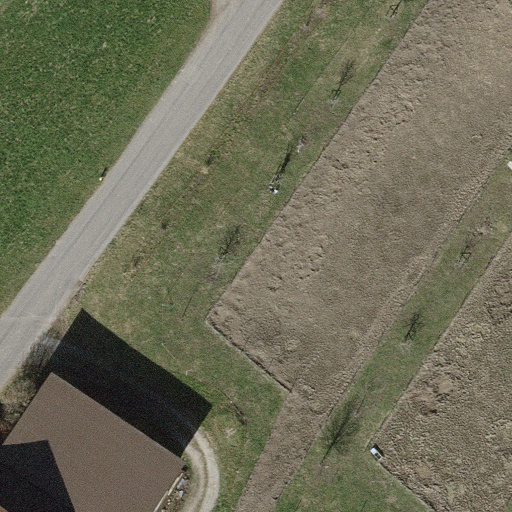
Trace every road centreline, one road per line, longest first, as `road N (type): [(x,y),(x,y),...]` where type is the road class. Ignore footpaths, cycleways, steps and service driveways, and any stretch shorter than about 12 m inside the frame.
road 1 (residential): [(253,0),(0,364)]
road 2 (track): [(195,511),(207,476),(185,431),(146,400),(22,332)]
